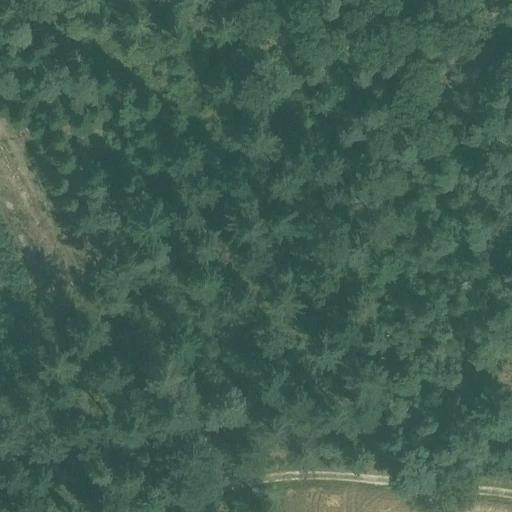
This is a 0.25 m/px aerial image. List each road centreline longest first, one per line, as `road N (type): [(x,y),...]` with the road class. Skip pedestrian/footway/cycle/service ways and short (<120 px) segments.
road 1 (track): [(264,0),(142,219),(31,351),(0,375)]
road 2 (track): [(511,499),(324,477),(234,482),(147,511)]
